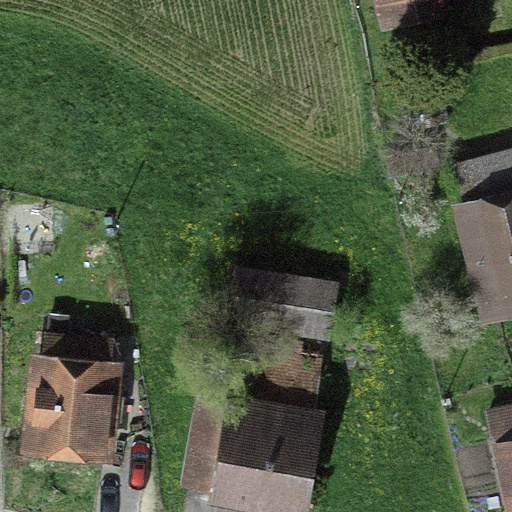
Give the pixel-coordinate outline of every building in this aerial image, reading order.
[(375,0),(386,41),(479,18),(474,0),(375,0)] [(511,323),(511,201),(462,214),(491,329),(511,323)] [(333,348),(341,294),(241,279),(233,333),(333,348)] [(53,358),(42,357),(34,457),(121,464),(129,368),(117,367),(119,347),(54,342),(53,358)] [(321,420),(329,362),(236,350),(228,406),(205,403),(193,487),(238,493),(236,508),(264,511),(325,511),(337,422),(321,420)] [(511,419),(496,423),(511,493),(511,419)]
